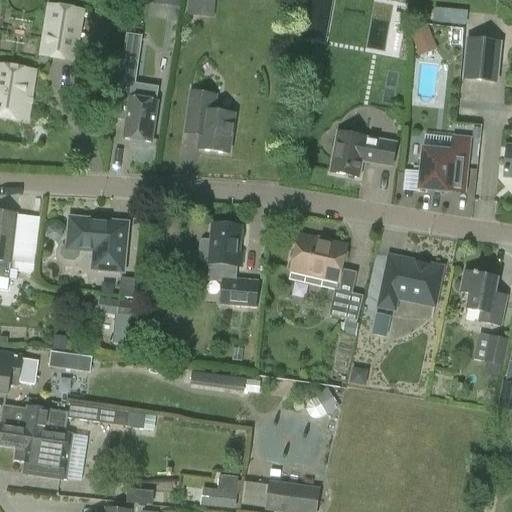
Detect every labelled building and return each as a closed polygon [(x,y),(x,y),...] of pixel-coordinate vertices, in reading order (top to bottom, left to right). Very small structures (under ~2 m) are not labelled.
[(214,18),(215,0),(189,0),(187,16),(214,18)] [(311,0),(307,24),(327,28),(332,0),(311,0)] [(75,62),(83,12),(49,7),(41,57),(75,62)] [(468,12),(434,9),(432,23),(466,26),(468,12)] [(490,39),(492,30),(472,27),(470,35),(490,39)] [(428,30),(412,37),(420,56),(436,49),(428,30)] [(125,140),(130,141),(132,145),(142,146),(145,143),(151,144),(157,103),(141,101),(143,86),(135,84),(142,37),(127,34),(118,91),(132,93),(125,140)] [(462,67),(461,80),(498,84),(503,42),(465,38),(462,67)] [(0,67),(0,119),(27,124),(34,73),(0,67)] [(229,155),(235,116),(214,112),(216,97),(192,93),(186,135),(201,137),(199,151),(229,155)] [(474,128),(473,139),(481,140),(482,129),(474,128)] [(398,144),(367,139),(338,133),(330,173),(360,178),(362,163),(393,169),(398,144)] [(420,190),(450,193),(450,192),(464,193),(470,140),(454,138),(452,153),(424,150),(420,190)] [(16,259),(11,258),(15,214),(0,212),(0,260),(4,261),(3,271),(15,273),(16,259)] [(122,274),(125,244),(108,242),(110,224),(99,223),(99,221),(68,217),(65,245),(60,249),(60,255),(64,259),(72,260),(77,256),(78,251),(92,252),(90,270),(122,274)] [(236,280),(237,267),(241,267),(242,255),(239,255),(241,228),(213,225),(212,240),(204,240),(200,243),(199,258),(202,262),(210,263),(208,282),(223,283),(221,306),(256,309),(259,282),(236,280)] [(291,271),(340,282),(348,248),(299,237),(291,271)] [(390,257),(379,308),(396,311),(398,299),(436,307),(444,268),(390,257)] [(480,322),(502,327),(506,303),(495,300),(499,279),(466,272),(462,293),(471,295),(468,310),(482,313),(480,322)] [(119,279),(117,298),(132,300),(134,280),(119,279)] [(363,297),(335,290),(329,316),(358,323),(363,297)] [(99,298),(97,316),(116,320),(117,316),(133,318),(135,304),(99,298)] [(389,340),(393,321),(375,318),(372,337),(389,340)] [(488,337),(483,363),(486,363),(484,373),(499,376),(501,366),(503,367),(509,341),(488,337)] [(0,365),(0,393),(8,395),(10,384),(18,385),(22,357),(2,354),(0,366),(0,365)] [(51,354),(49,368),(74,371),(75,358),(51,354)] [(75,358),(74,371),(90,373),(91,359),(75,358)] [(192,372),(190,385),(259,394),(261,383),(245,380),(245,378),(192,372)] [(511,412),(511,384),(503,382),(497,409),(511,412)] [(316,397),(310,401),(307,405),(307,410),(311,418),(316,420),(321,418),(327,415),(328,416),(340,409),(327,388),(315,396),(316,397)] [(69,414),(68,420),(99,424),(102,408),(70,403),(69,414)] [(2,424),(0,437),(0,445),(15,448),(13,462),(27,464),(25,475),(67,481),(67,480),(73,436),(73,435),(66,434),(62,433),(65,413),(50,411),(28,408),(27,410),(25,427),(2,424)] [(129,412),(127,428),(143,431),(143,430),(145,415),(129,412)] [(235,510),(238,479),(219,477),(218,491),(212,490),(210,508),(235,510)] [(267,511),(316,511),(320,489),(270,482),(266,511),(267,511)]
